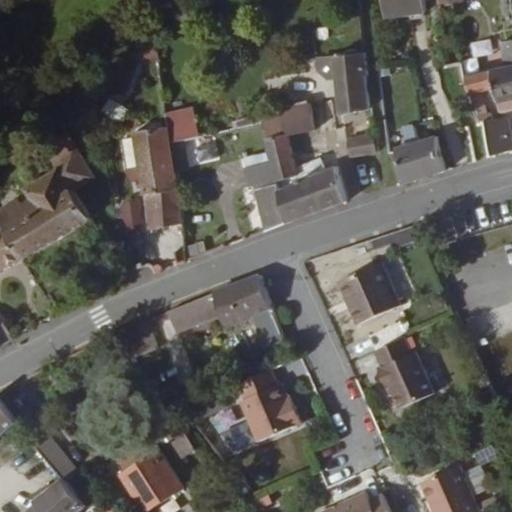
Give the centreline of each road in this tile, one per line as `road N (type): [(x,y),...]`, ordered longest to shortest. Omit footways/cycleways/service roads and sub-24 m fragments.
road 1 (tertiary): [(277,251),(96,323),(0,373)]
road 2 (tertiary): [(511,177),(277,251)]
road 3 (residential): [(277,251),(364,453)]
